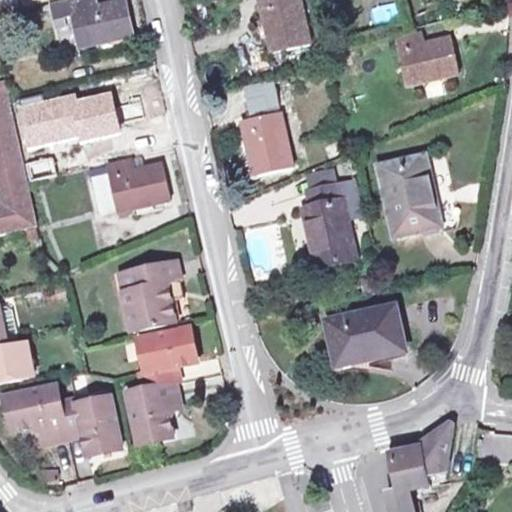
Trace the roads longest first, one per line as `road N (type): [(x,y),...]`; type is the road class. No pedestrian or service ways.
road 1 (residential): [(161,0),(266,456)]
road 2 (residential): [(443,411),(466,368),(511,137)]
road 3 (residential): [(266,456),(80,511)]
